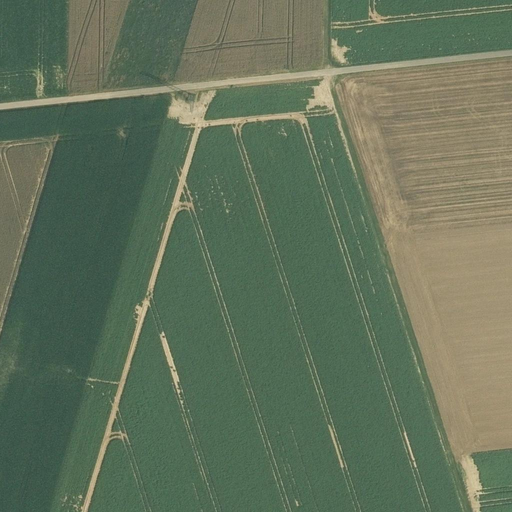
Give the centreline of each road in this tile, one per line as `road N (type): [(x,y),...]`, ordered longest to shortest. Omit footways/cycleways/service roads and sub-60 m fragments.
road 1 (track): [(468,511),(327,73),(329,0)]
road 2 (track): [(511,53),(0,107)]
